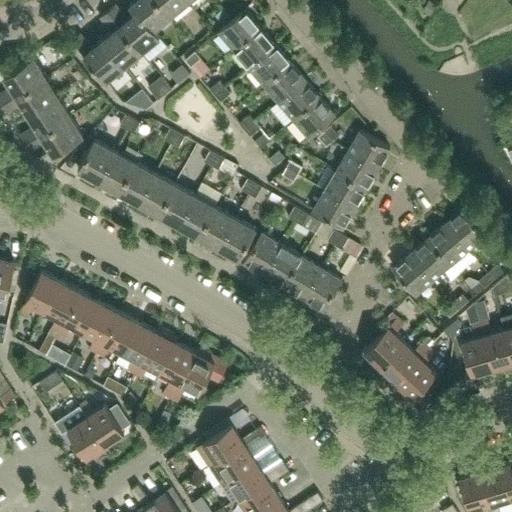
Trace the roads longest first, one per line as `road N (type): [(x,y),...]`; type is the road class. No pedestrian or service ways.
road 1 (residential): [(292,0),(421,158),(382,228),(356,327),(308,378)]
road 2 (residential): [(280,355),(214,304),(4,192)]
road 3 (residential): [(61,485),(93,494),(246,390)]
road 4 (residential): [(355,511),(246,390)]
road 5 (residential): [(511,413),(388,439)]
